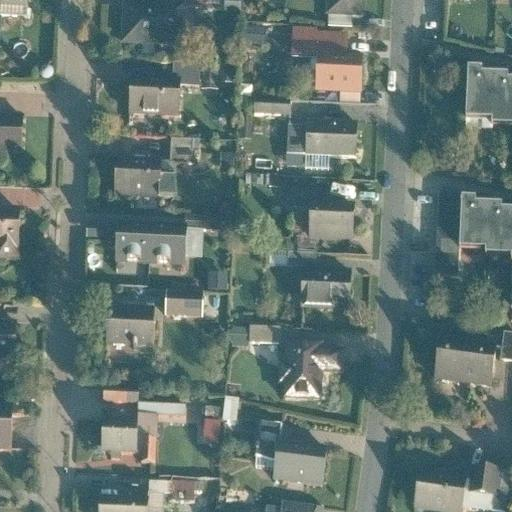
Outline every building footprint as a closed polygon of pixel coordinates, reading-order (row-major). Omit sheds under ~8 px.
[(30,15),(30,0),(1,0),(1,13),(30,15)] [(173,0),(173,7),(189,8),(203,9),(203,0),(173,0)] [(326,0),(326,21),(366,22),(366,0),(326,0)] [(189,8),(173,7),(122,5),(120,50),(187,53),(189,8)] [(267,32),(243,32),(243,51),(268,50),(267,32)] [(348,37),(290,37),(290,63),(314,63),(314,97),(363,97),(363,56),(347,56),(348,37)] [(465,72),(464,122),(490,123),(491,79),(480,79),(480,72),(465,72)] [(490,123),(490,130),(511,130),(511,86),(506,86),(506,79),(491,79),(490,123)] [(182,82),(129,82),(128,122),(182,123),(182,82)] [(359,109),(290,107),(289,130),(305,131),(304,160),(358,162),(359,109)] [(0,154),(22,154),(22,119),(0,119),(0,154)] [(169,144),(169,164),(174,164),(174,169),(196,169),(196,144),(169,144)] [(174,164),(169,164),(113,164),(113,204),(174,205),(174,169),(174,164)] [(307,205),(321,206),(321,193),(286,192),(286,207),(307,208),(307,205)] [(459,202),(459,196),(437,196),(437,207),(459,208),(459,202)] [(458,243),(458,253),(482,253),(483,210),(472,209),(472,202),(459,202),(459,208),(458,219),(458,231),(458,243)] [(352,244),(353,206),(321,206),(307,205),(307,208),(307,243),(352,244)] [(458,219),(459,208),(437,207),(437,219),(458,219)] [(482,253),(481,261),(507,261),(508,217),(497,217),(497,210),(483,210),(482,253)] [(0,263),(20,264),(21,213),(0,212),(0,263)] [(458,231),(458,219),(437,219),(437,231),(458,231)] [(184,220),(184,230),(184,234),(225,234),(225,221),(184,220)] [(112,269),(148,269),(149,229),(112,229),(112,269)] [(148,269),(184,269),(184,234),(184,230),(149,229),(148,269)] [(458,243),(458,231),(437,231),(436,242),(458,243)] [(458,253),(458,243),(436,242),(436,254),(458,254),(458,253)] [(458,266),(458,254),(436,254),(436,265),(458,266)] [(299,273),(314,274),(315,258),(286,257),(286,271),(291,271),(290,294),(298,294),(299,273)] [(457,278),(458,266),(436,265),(436,277),(457,278)] [(314,274),(299,273),(298,294),(298,313),(349,315),(351,275),(314,274)] [(229,278),(208,278),(207,295),(228,295),(229,278)] [(201,297),(167,296),(167,323),(201,323),(201,297)] [(155,313),(108,312),(107,352),(154,353),(155,313)] [(0,325),(0,366),(21,366),(21,325),(0,325)] [(284,355),(284,336),(248,335),(247,354),(284,355)] [(343,380),(344,338),(284,336),(284,355),(282,404),(327,405),(328,380),(343,380)] [(511,338),(503,338),(501,364),(511,364),(511,338)] [(493,395),(499,353),(438,345),(432,387),(493,395)] [(228,400),(227,424),(242,425),(242,400),(228,400)] [(139,407),(104,407),(104,459),(146,459),(146,440),(157,440),(157,419),(139,419),(139,407)] [(16,414),(0,414),(0,459),(16,460),(16,414)] [(208,423),(208,445),(223,445),(223,423),(208,423)] [(280,431),(260,430),(258,468),(279,469),(278,489),(328,491),(330,453),(279,451),(280,431)] [(469,480),(467,501),(499,504),(503,476),(470,472),(469,480)] [(465,511),(467,501),(469,480),(418,474),(414,511),(465,511)] [(146,502),(146,511),(161,511),(161,499),(183,500),(183,485),(147,485),(146,502)] [(146,511),(146,502),(99,501),(98,511),(146,511)]
